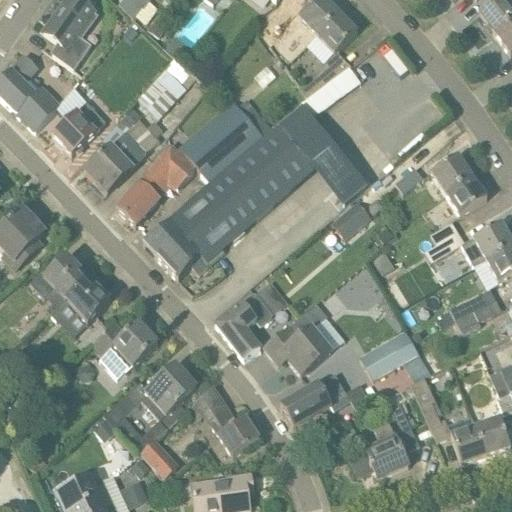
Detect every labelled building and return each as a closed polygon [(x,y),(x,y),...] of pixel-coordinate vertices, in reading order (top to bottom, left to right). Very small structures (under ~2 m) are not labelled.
[(54,23),(43,38),(60,49),(52,60),(73,75),(91,50),(76,40),(84,28),(88,31),(96,20),(92,17),(94,15),(91,13),(94,8),(83,1),(80,5),(72,0),(69,0),(60,14),(59,13),(58,14),(59,15),(54,21),(53,21),(53,22),(54,23)] [(124,0),(126,1),(119,11),(118,11),(133,25),(142,14),(143,15),(154,0),(124,0)] [(201,0),(213,9),(219,0),(266,0),(275,6),(279,0),(201,0)] [(294,0),(288,0),(271,17),(289,36),(300,26),(316,42),(340,19),(321,0),(307,14),(294,0)] [(511,0),(500,0),(478,18),(494,39),(511,24),(511,0)] [(340,19),(316,42),(334,60),(358,37),(340,19)] [(511,24),(494,39),(511,60),(511,58),(511,24)] [(130,29),(123,36),(130,43),(137,35),(130,29)] [(0,89),(0,104),(16,119),(16,120),(35,138),(62,109),(42,91),(35,98),(24,87),(38,73),(25,61),(0,89)] [(158,85),(138,105),(156,123),(176,102),(185,92),(181,88),(189,79),(175,66),(164,78),(158,85)] [(327,73),(301,94),(309,103),(310,105),(336,84),(327,73)] [(151,242),(143,249),(178,286),(192,273),(199,281),(210,270),(209,269),(228,252),(313,177),(284,143),(301,129),(309,127),(359,86),(348,74),(336,84),(310,105),(278,130),(274,134),(210,190),(171,226),(153,244),(151,242)] [(171,150),(116,214),(136,233),(160,204),(160,205),(169,193),(175,198),(196,174),(210,190),(274,134),(247,103),(237,112),(232,106),(178,153),(179,154),(177,155),(171,150)] [(87,107),(51,141),(72,162),(98,137),(96,136),(106,127),(94,115),(87,107)] [(110,153),(85,176),(107,198),(148,159),(146,157),(147,156),(159,144),(138,123),(141,119),(132,111),(102,144),(110,153)] [(405,133),(411,139),(434,119),(428,112),(405,133)] [(458,161),(430,179),(444,200),(472,182),(458,161)] [(415,174),(395,190),(403,200),(422,184),(415,174)] [(472,182),(444,200),(459,222),(487,204),(472,182)] [(355,209),(331,231),(345,247),(370,225),(355,209)] [(22,215),(0,235),(0,255),(3,259),(0,262),(13,276),(40,252),(35,247),(44,238),(22,215)] [(291,252),(316,233),(310,225),(285,243),(291,252)] [(452,227),(430,241),(437,251),(458,238),(452,227)] [(511,247),(501,228),(472,244),(485,266),(511,251),(511,247)] [(437,251),(424,258),(431,269),(464,249),(458,238),(437,251)] [(511,251),(485,266),(498,289),(511,281),(511,251)] [(39,280),(30,289),(44,305),(54,296),(65,307),(84,288),(78,281),(81,277),(66,261),(42,284),(39,280)] [(84,288),(65,307),(87,330),(110,307),(95,291),(91,295),(84,288)] [(490,295),(449,316),(454,326),(495,305),(490,295)] [(217,330),(216,332),(244,367),(245,366),(262,354),(247,335),(256,327),(259,331),(272,321),(254,298),(217,330)] [(495,305),(454,326),(462,340),(480,331),(478,328),(501,315),(495,305)] [(316,310),(264,353),(274,365),(282,358),(301,381),(332,356),(313,333),(327,322),(316,310)] [(114,331),(91,351),(102,363),(100,365),(117,384),(130,372),(132,374),(157,350),(138,329),(123,342),(114,331)] [(402,337),(360,363),(373,383),(415,358),(402,337)] [(511,369),(501,375),(505,385),(511,382),(511,369)] [(176,370),(139,403),(167,434),(186,416),(179,408),(196,393),(176,370)] [(501,375),(489,380),(499,403),(497,404),(504,421),(511,417),(511,401),(510,397),(505,385),(501,375)] [(334,379),(281,410),(294,432),(332,410),(328,403),(343,394),(334,379)] [(424,383),(410,391),(437,448),(451,442),(461,470),(486,462),(475,431),(474,431),(471,422),(449,430),(447,428),(442,430),(431,407),(434,405),(424,383)] [(349,411),(366,410),(364,391),(348,392),(349,411)] [(394,398),(377,407),(381,416),(386,414),(393,430),(398,440),(399,443),(412,437),(394,398)] [(127,400),(103,421),(138,460),(140,458),(150,449),(124,422),(137,411),(127,400)] [(227,414),(208,427),(231,463),(259,446),(244,424),(236,429),(227,414)] [(499,422),(475,431),(486,462),(510,453),(499,422)] [(105,424),(93,434),(104,446),(115,436),(105,424)] [(365,457),(349,464),(357,481),(372,474),(378,485),(408,471),(395,442),(398,440),(393,430),(375,439),(379,449),(364,455),(365,457)] [(150,449),(140,458),(154,473),(168,460),(154,445),(150,449)] [(140,463),(130,472),(140,482),(149,473),(140,463)] [(112,511),(96,477),(55,496),(61,511),(112,511)] [(225,482),(191,487),(194,511),(249,511),(247,499),(253,498),(251,478),(225,481),(225,482)] [(144,485),(124,489),(128,510),(148,506),(144,485)]
